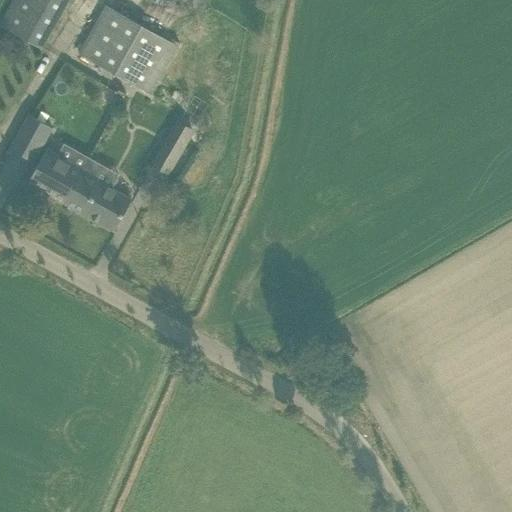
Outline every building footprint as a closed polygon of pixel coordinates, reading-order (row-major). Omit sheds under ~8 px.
[(12,0),(0,22),(0,25),(41,48),(67,0),(12,0)] [(79,53),(150,94),(177,46),(105,6),(79,53)] [(32,162),(51,128),(28,115),(9,149),(32,162)] [(168,134),(151,162),(168,172),(184,144),(184,143),(191,132),(176,123),(169,135),(168,134)] [(88,175),(89,173),(46,148),(27,182),(113,231),(131,199),(88,175)]
